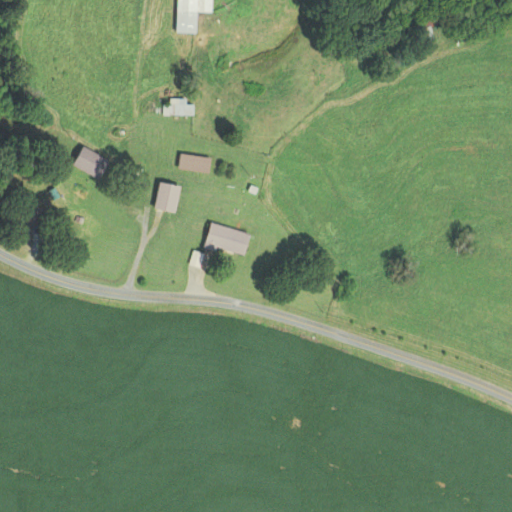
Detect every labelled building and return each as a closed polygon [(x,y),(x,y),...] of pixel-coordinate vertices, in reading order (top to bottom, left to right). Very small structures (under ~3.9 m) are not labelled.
[(175,0),(176,33),(195,33),(195,12),(211,12),(210,0),(175,0)] [(433,39),(430,26),(445,23),(443,13),(414,20),(419,42),(433,39)] [(162,115),(193,115),(193,101),(162,101),(162,115)] [(98,180),(108,161),(82,146),(72,165),(98,180)] [(209,172),(210,156),(178,155),(177,170),(209,172)] [(153,209),(174,213),(179,186),(158,182),(153,209)] [(42,210),(29,204),(22,219),(35,224),(42,210)] [(241,257),(248,234),(210,222),(203,246),(241,257)]
